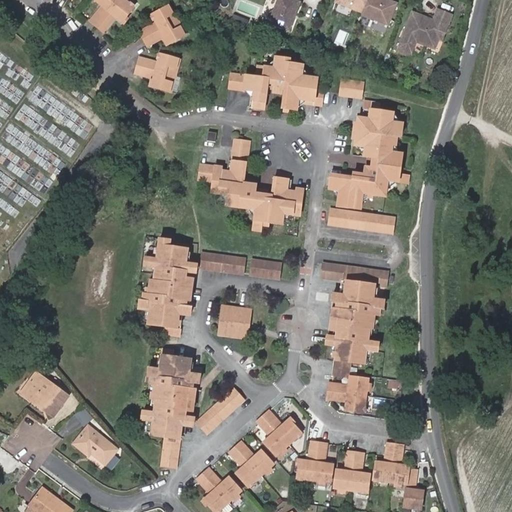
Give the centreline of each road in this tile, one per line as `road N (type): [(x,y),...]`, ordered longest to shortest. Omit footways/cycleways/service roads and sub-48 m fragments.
road 1 (residential): [(308,288),(323,135),(217,117),(160,122),(24,0)]
road 2 (residential): [(482,0),(438,162),(428,239),(435,437)]
road 3 (residential): [(308,288),(210,275),(200,336),(266,402)]
road 4 (unknown): [(137,101),(27,228),(0,290)]
road 5 (residential): [(11,434),(121,502),(166,491)]
road 6 (residential): [(435,437),(338,425),(299,370)]
road 7 (residential): [(166,491),(266,402)]
